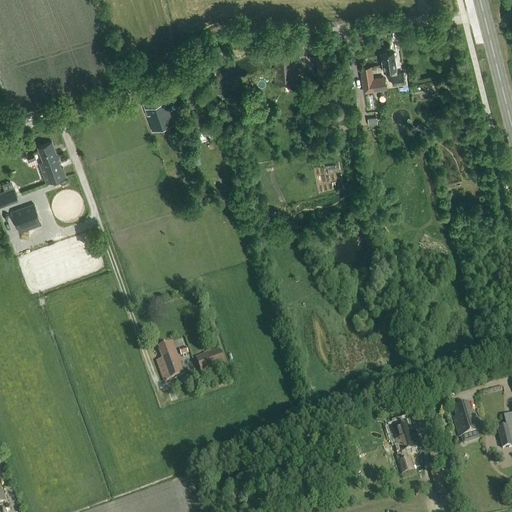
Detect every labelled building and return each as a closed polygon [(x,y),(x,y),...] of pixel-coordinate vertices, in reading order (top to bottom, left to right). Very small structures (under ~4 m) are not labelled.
[(274,86),(297,84),(296,64),(290,64),(290,52),(273,53),(274,68),(273,68),(274,86)] [(384,72),(396,70),(394,52),(381,54),(383,72),(384,72)] [(330,54),(316,55),(318,75),(332,73),(330,54)] [(386,90),(384,77),(373,78),(372,66),(360,67),(363,93),(386,90)] [(153,131),(174,124),(167,102),(161,104),(158,95),(142,101),(153,131)] [(177,120),(183,118),(180,109),(174,111),(177,120)] [(207,120),(195,125),(189,127),(192,136),(198,134),(201,142),(213,138),(207,120)] [(172,150),(185,146),(179,131),(167,135),(172,150)] [(46,183),(67,176),(60,157),(59,157),(53,141),(39,145),(44,158),(38,160),(46,183)] [(34,158),(32,152),(25,155),(27,161),(34,158)] [(0,193),(0,205),(19,199),(15,188),(0,193)] [(34,202),(13,209),(20,231),(41,224),(34,202)] [(156,362),(164,383),(184,376),(172,343),(158,348),(163,360),(156,362)] [(181,356),(188,354),(186,348),(179,351),(181,356)] [(201,376),(226,367),(220,350),(196,359),(201,376)] [(433,411),(445,408),(443,400),(430,404),(433,411)] [(453,419),(459,438),(481,431),(475,412),(473,413),(470,404),(453,409),(456,418),(453,419)] [(502,449),(511,447),(511,414),(504,417),(506,427),(497,430),(502,449)] [(405,423),(388,428),(395,454),(399,453),(399,455),(396,456),(401,474),(413,471),(407,451),(419,447),(414,432),(408,434),(405,423)] [(436,495),(451,491),(444,469),(430,473),(436,495)]
